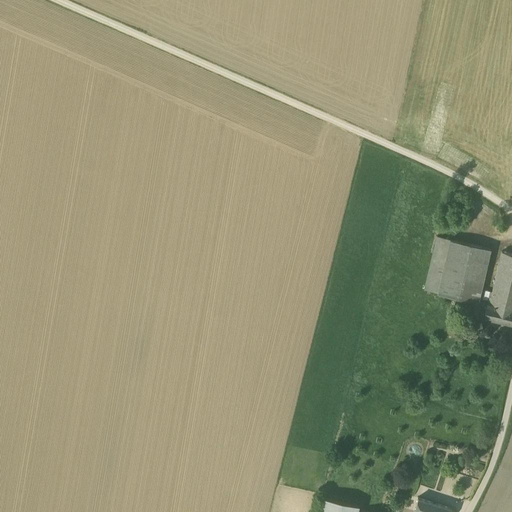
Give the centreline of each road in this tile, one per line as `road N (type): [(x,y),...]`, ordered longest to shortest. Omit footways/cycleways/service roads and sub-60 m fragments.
road 1 (unclassified): [(511,205),(393,142),(67,0)]
road 2 (unclassified): [(511,390),(469,511)]
